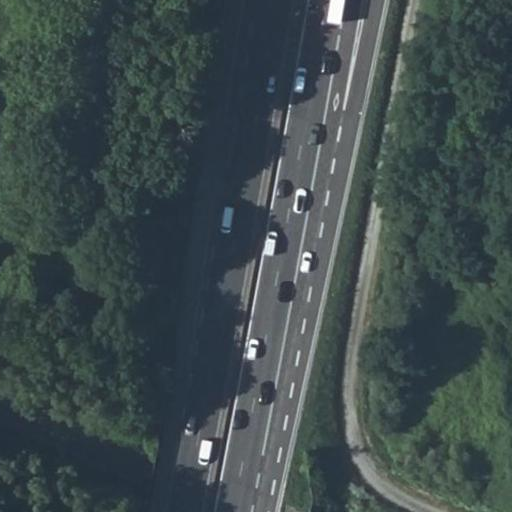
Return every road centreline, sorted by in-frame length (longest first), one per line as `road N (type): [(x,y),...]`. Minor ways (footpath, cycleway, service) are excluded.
road 1 (trunk): [(241,511),(334,0)]
road 2 (trunk): [(275,0),(185,511)]
road 3 (tertiary): [(0,404),(240,511)]
